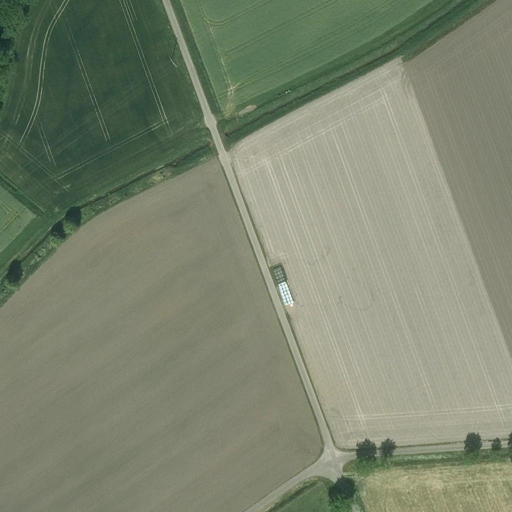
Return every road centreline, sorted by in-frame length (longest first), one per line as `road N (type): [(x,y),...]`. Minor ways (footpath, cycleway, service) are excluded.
road 1 (unclassified): [(165,0),(333,458)]
road 2 (unclassified): [(511,445),(333,458)]
